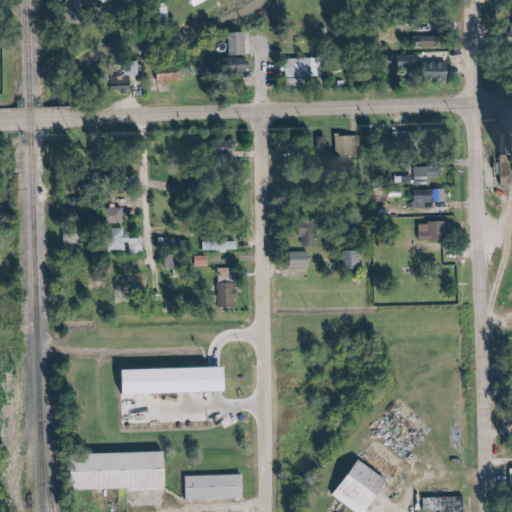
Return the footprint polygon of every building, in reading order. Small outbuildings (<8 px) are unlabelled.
[(248,31),(232,31),(232,54),(248,54),(248,31)] [(423,46),(446,45),(446,33),(422,34),(423,46)] [(421,61),(420,54),(401,54),(401,76),(453,76),(452,61),(421,61)] [(218,74),(251,73),(250,57),(217,59),(218,74)] [(289,77),(325,77),(325,57),(288,58),(289,77)] [(135,88),(135,73),(141,73),(141,62),(127,62),(127,76),(117,76),(117,89),(135,88)] [(162,73),(162,81),(186,80),(185,72),(162,73)] [(396,145),(413,144),(412,130),(395,131),(396,145)] [(339,155),(356,155),(355,135),(339,136),(339,155)] [(220,141),(220,151),(239,150),(239,140),(220,141)] [(416,166),(416,178),(444,178),(444,166),(416,166)] [(440,189),(414,188),(414,208),(428,209),(429,202),(439,202),(440,189)] [(126,207),(105,208),(105,223),(126,223),(126,207)] [(304,244),(326,243),(325,221),(303,222),(304,244)] [(422,222),(423,240),(449,239),(448,221),(422,222)] [(241,249),(240,240),(206,241),(206,250),(241,249)] [(347,268),(361,268),(361,249),(346,249),(347,268)] [(313,267),(313,252),(298,252),(298,267),(313,267)] [(238,305),(237,267),(220,268),(221,306),(238,305)] [(130,392),(233,390),(233,366),(130,368),(130,392)] [(67,454),(67,489),(161,487),(161,452),(67,454)] [(338,496),(360,511),(372,511),(395,481),(365,460),(338,496)] [(183,476),(184,500),(240,498),(239,475),(183,476)] [(468,511),(468,496),(427,497),(428,511),(446,510),(445,511),(468,511)]
